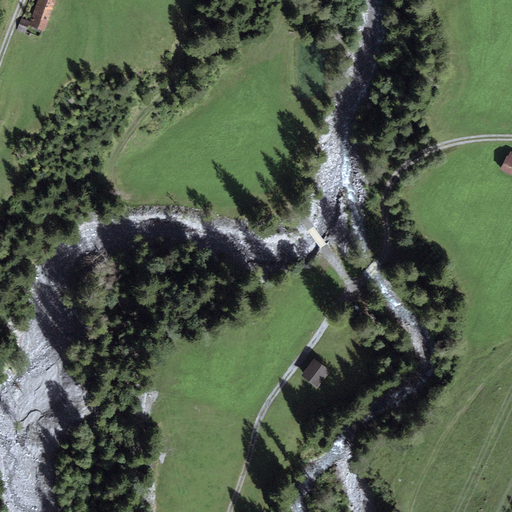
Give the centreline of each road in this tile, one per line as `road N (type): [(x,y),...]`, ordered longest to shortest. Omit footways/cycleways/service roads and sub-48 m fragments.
road 1 (track): [(511,138),(448,145),(389,184),(386,250),(267,409),(229,511)]
road 2 (track): [(353,291),(290,207),(258,194),(116,186),(112,160),(127,132),(172,86),(183,0)]
